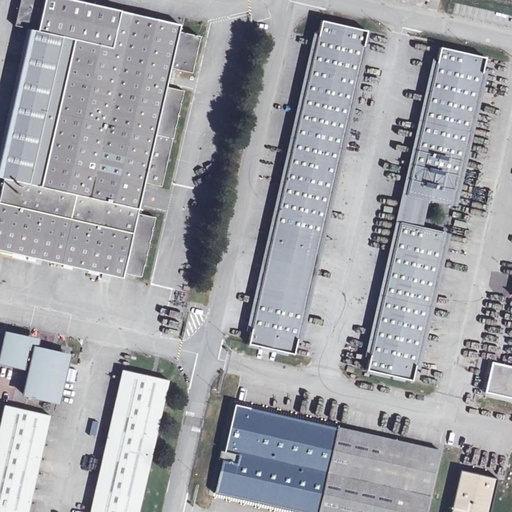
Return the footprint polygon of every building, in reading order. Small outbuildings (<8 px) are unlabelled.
[(181,23),(81,0),(21,0),(15,24),(33,28),(0,172),(0,175),(5,176),(0,200),(0,248),(125,276),(126,271),(142,274),(155,216),(139,212),(146,181),(162,184),(184,90),(167,86),(172,66),(192,71),(201,34),(180,30),(181,23)] [(365,29),(319,19),(247,340),(293,350),(365,29)] [(482,55),(437,45),(365,367),(410,377),(482,55)] [(511,299),(491,395),(511,399),(511,299)] [(65,352),(29,344),(30,336),(7,331),(0,361),(23,366),(24,365),(31,367),(25,392),(54,398),(65,352)] [(138,511),(168,378),(124,368),(91,511),(138,511)] [(0,511),(4,511),(27,511),(50,413),(6,403),(0,430),(0,511)] [(308,511),(423,511),(438,449),(235,403),(215,491),(308,511)] [(490,511),(497,478),(461,471),(452,511),(490,511)]
